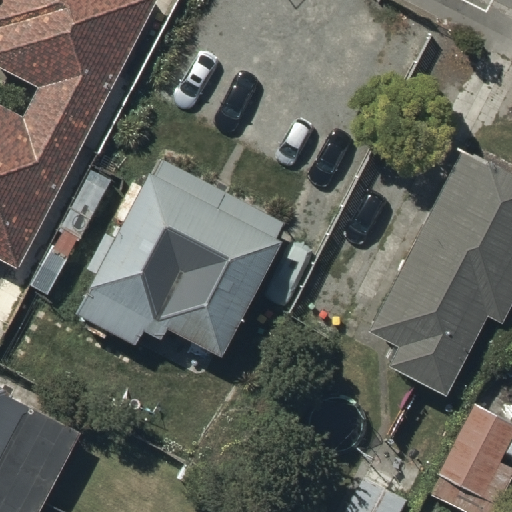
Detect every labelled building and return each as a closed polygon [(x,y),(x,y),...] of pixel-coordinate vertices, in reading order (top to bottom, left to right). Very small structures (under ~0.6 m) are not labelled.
[(34,102),(83,127),(149,0),(0,0),(0,21),(1,22),(0,24),(0,55),(46,80),(34,102)] [(24,120),(0,107),(0,248),(14,256),(76,140),(83,127),(34,102),(24,120)] [(511,287),(511,177),(461,152),(374,325),(402,339),(392,360),(444,386),(483,307),(499,315),(511,287)] [(283,220),(161,154),(77,310),(134,340),(142,325),(156,333),(165,315),(217,343),(283,220)] [(31,511),(77,427),(0,386),(0,511),(31,511)] [(511,425),(511,423),(478,405),(432,493),(467,511),(492,511),(511,475),(511,465),(495,457),(511,425)] [(393,511),(401,497),(364,478),(347,511),(393,511)]
